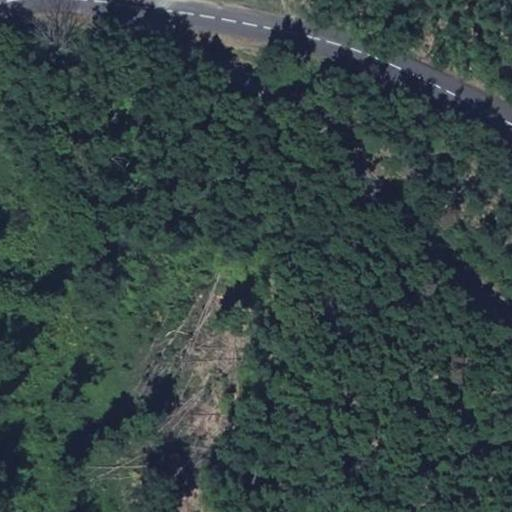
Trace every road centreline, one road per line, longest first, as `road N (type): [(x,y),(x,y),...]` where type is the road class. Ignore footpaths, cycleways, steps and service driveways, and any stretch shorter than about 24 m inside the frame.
road 1 (unclassified): [(140,11),(140,34),(153,47),(294,107),(438,264),(511,329)]
road 2 (secondary): [(140,11),(295,32),(511,127)]
road 3 (secondary): [(0,9),(140,11)]
